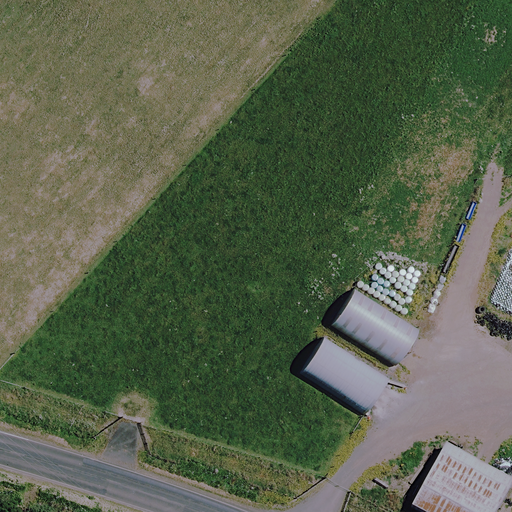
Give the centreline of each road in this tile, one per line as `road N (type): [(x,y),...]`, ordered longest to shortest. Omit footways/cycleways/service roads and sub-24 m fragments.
road 1 (track): [(0,398),(282,481),(347,511)]
road 2 (tertiary): [(194,511),(0,449)]
